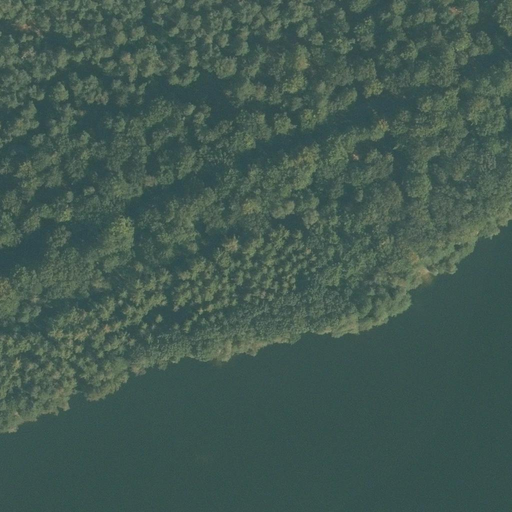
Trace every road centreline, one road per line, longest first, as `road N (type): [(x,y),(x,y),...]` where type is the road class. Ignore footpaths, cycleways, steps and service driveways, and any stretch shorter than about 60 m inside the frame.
road 1 (secondary): [(0,253),(511,48)]
road 2 (track): [(0,323),(511,123)]
